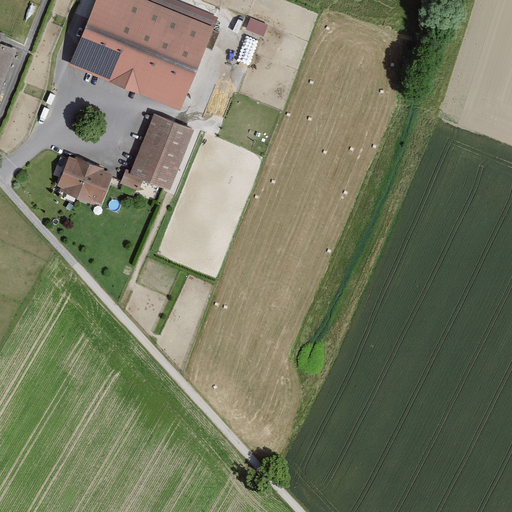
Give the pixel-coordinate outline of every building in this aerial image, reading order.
[(217,22),(156,0),(93,0),(70,62),(187,104),(217,22)] [(246,27),(265,34),(269,22),(251,15),(246,27)] [(0,88),(17,47),(0,40),(0,88)] [(155,109),(132,169),(146,175),(170,184),(193,124),(155,109)] [(115,169),(70,152),(58,184),(102,201),(115,169)] [(132,169),(126,167),(121,179),(141,187),(146,175),(132,169)]
